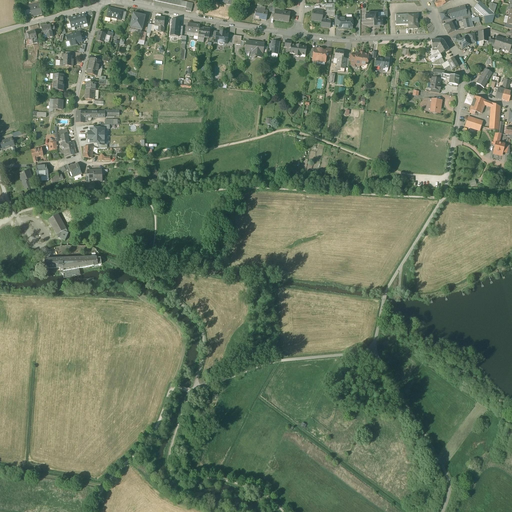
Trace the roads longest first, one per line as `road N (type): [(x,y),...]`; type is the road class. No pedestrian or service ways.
road 1 (track): [(85,164),(145,162),(281,128),(423,176)]
road 2 (track): [(190,390),(277,361),(374,352)]
road 3 (residential): [(120,1),(297,36)]
road 4 (track): [(374,352),(444,470),(449,493),(442,511)]
road 5 (track): [(442,198),(385,291),(374,352)]
road 6 (track): [(92,511),(101,488),(146,443),(169,390),(190,390)]
road 7 (residential): [(100,0),(74,109),(79,156)]
road 8 (track): [(190,390),(203,356),(201,331),(150,279),(151,266)]
road 9 (residential): [(297,36),(444,35)]
